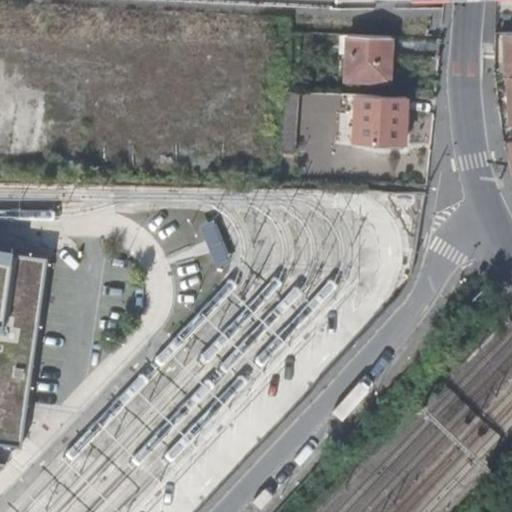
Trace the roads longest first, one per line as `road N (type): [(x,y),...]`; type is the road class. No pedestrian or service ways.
road 1 (residential): [(227,511),(384,342),(447,252),(494,204)]
road 2 (tertiary): [(494,204),(467,106),(467,0)]
